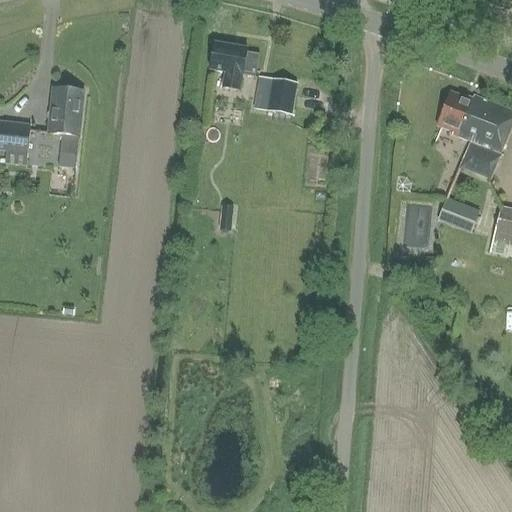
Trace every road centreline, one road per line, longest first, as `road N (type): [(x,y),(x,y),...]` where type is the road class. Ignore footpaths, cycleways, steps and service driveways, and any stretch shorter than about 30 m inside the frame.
road 1 (unclassified): [(336,511),(375,23)]
road 2 (tertiary): [(375,23),(511,73)]
